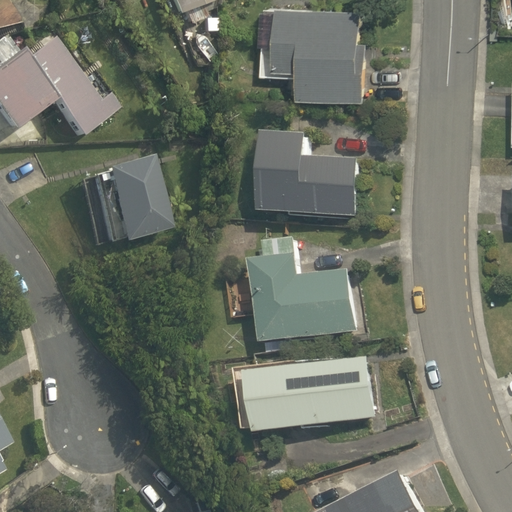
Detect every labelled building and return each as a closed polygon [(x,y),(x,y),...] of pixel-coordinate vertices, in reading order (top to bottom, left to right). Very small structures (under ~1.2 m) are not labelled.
[(174,0),(180,14),(216,0),(174,0)] [(311,96),(373,100),(377,41),(371,41),(372,8),(291,3),(287,67),(313,69),(311,96)] [(28,57),(22,49),(0,65),(0,111),(14,130),(55,100),(82,138),(123,108),(111,92),(101,99),(56,37),(28,57)] [(321,134),(278,132),(274,211),(366,217),(369,159),(320,157),(321,134)] [(172,229),(152,155),(104,168),(104,172),(91,175),(92,177),(79,180),(97,246),(110,242),(111,243),(123,240),(124,242),(172,229)] [(274,343),(366,332),(359,270),(314,275),(311,254),(303,255),(301,238),(271,241),(273,259),(264,260),(274,343)] [(377,357),(340,362),(340,358),(250,369),(256,430),(268,428),(269,433),(385,418),(377,357)] [(0,473),(5,471),(0,461),(0,450),(10,444),(0,428),(0,473)] [(434,511),(412,471),(334,511),(434,511)]
